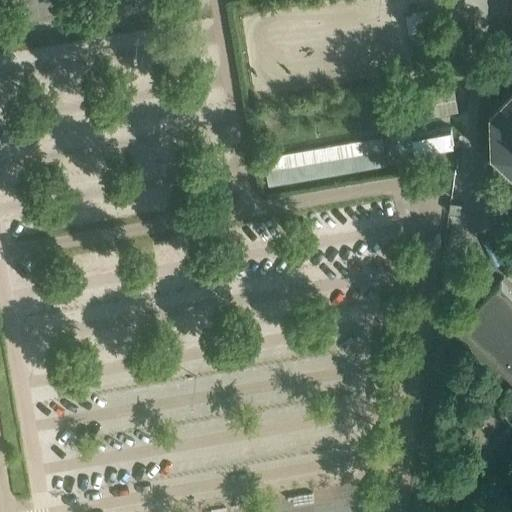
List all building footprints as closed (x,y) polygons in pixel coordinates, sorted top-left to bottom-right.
[(377,0),(250,0),(241,2),(246,29),(379,6),(377,0)] [(427,88),(429,114),(458,111),(456,85),(427,88)] [(511,85),(491,107),(493,147),(511,165),(511,85)] [(310,157),(292,160),(295,174),(313,171),(310,157)] [(511,291),(500,279),(458,322),(508,372),(511,375),(511,410),(509,414),(511,417),(511,291)]
